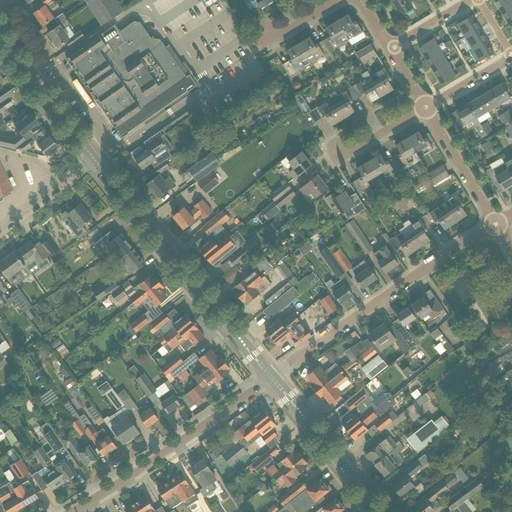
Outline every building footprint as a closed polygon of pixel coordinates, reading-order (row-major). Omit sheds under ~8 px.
[(34,13),(43,25),(54,18),(49,11),(56,6),(52,0),(45,5),(34,13)] [(85,0),(101,25),(123,11),(116,0),(85,0)] [(245,0),(248,4),(254,0),(256,0),(261,8),(274,1),(273,0),(245,0)] [(390,0),(400,16),(413,8),(408,0),(390,0)] [(511,0),(497,0),(495,2),(502,14),(511,7),(511,0)] [(511,7),(502,14),(509,26),(511,24),(511,7)] [(348,14),(337,21),(345,35),(350,32),(353,37),(362,31),(356,21),(353,22),(348,14)] [(458,25),(464,37),(479,28),(472,16),(458,24),(457,24),(458,25)] [(48,33),(58,47),(66,41),(70,47),(84,37),(80,31),(69,38),(63,30),(70,25),(67,20),(60,25),(59,25),(48,33)] [(122,138),(197,85),(169,45),(166,47),(162,42),(160,39),(151,38),(140,22),(134,21),(120,31),(115,25),(66,59),(115,127),(118,130),(117,131),(122,138)] [(330,36),(323,41),(330,52),(335,49),(334,48),(343,43),(339,38),(345,35),(337,21),(325,28),(330,36)] [(451,24),(445,27),(448,31),(458,25),(457,24),(458,24),(456,21),(451,24)] [(464,37),(472,49),(486,40),(479,28),(464,37)] [(310,37),(298,44),(310,63),(309,63),(311,65),(317,62),(315,59),(323,55),(324,56),(328,63),(334,60),(330,52),(323,41),(315,45),(310,37)] [(419,47),(426,59),(441,50),(433,39),(419,47)] [(486,40),(472,49),(479,61),(494,52),(486,40)] [(310,63),(298,44),(287,51),(292,59),(284,64),(291,75),(296,72),(296,71),(304,66),(309,63),(310,63)] [(356,53),(359,58),(373,49),(370,44),(356,53)] [(373,49),(359,58),(363,64),(377,55),(373,49)] [(426,59),(433,71),(448,62),(441,50),(426,59)] [(467,51),(462,55),(465,60),(470,56),(467,51)] [(448,62),(433,71),(441,84),(455,75),(448,62)] [(379,78),(373,82),(382,95),(393,89),(388,80),(391,79),(385,68),(376,73),(379,78)] [(340,70),(333,74),(335,78),(342,74),(340,70)] [(356,84),(351,87),(358,99),(365,94),(370,102),(382,95),(373,82),(367,71),(362,74),(365,80),(357,85),(356,84)] [(313,80),(310,82),(312,85),(316,83),(320,80),(317,75),(313,78),(313,80)] [(501,83),(490,90),(499,105),(510,98),(501,83)] [(329,94),(335,105),(343,118),(355,111),(350,103),(358,99),(351,87),(345,91),(346,91),(337,96),(334,91),(329,94)] [(0,125),(3,123),(0,117),(0,112),(12,104),(8,98),(13,95),(9,90),(0,96),(0,125)] [(490,90),(479,97),(488,111),(499,105),(490,90)] [(336,106),(335,105),(329,108),(326,103),(318,108),(318,107),(311,111),(301,93),(294,97),(311,126),(327,117),(332,125),(336,123),(343,118),(336,106)] [(479,97),(467,104),(476,118),(488,111),(479,97)] [(476,118),(467,104),(463,106),(462,105),(456,108),(457,110),(456,110),(465,125),(472,121),(482,138),(486,135),(481,126),(476,118)] [(29,129),(37,122),(29,113),(13,126),(20,134),(25,140),(28,137),(28,138),(33,134),(29,129)] [(509,122),(504,113),(498,116),(504,125),(509,122)] [(486,123),(481,126),(486,135),(492,132),(486,123)] [(37,145),(45,156),(57,146),(43,129),(37,134),(43,141),(37,145)] [(419,131),(407,138),(416,152),(421,149),(424,154),(433,149),(427,138),(424,140),(419,131)] [(0,136),(0,145),(14,149),(25,140),(20,134),(12,139),(0,136)] [(25,140),(14,149),(24,151),(33,144),(28,138),(28,137),(25,140)] [(401,153),(393,158),(400,169),(405,166),(405,165),(413,160),(410,155),(416,152),(407,138),(396,145),(401,153)] [(171,156),(164,146),(160,140),(148,148),(134,157),(142,169),(155,160),(158,165),(171,156)] [(489,140),(481,145),(484,152),(493,147),(489,140)] [(188,169),(197,181),(219,165),(220,164),(212,152),(188,169)] [(294,178),(311,164),(301,152),(293,159),(289,155),(281,161),(286,168),(289,168),(292,166),(294,169),(289,173),(294,178)] [(380,154),(369,161),(377,175),(383,172),(386,177),(394,172),(394,173),(400,169),(393,158),(385,162),(380,154)] [(169,167),(165,161),(155,167),(159,174),(169,167)] [(377,175),(369,161),(357,168),(362,176),(353,182),(360,194),(367,189),(366,188),(375,183),(372,178),(377,175)] [(511,184),(511,177),(504,163),(492,170),(491,168),(485,171),(492,183),(498,180),(503,190),(511,184)] [(428,174),(432,179),(446,170),(442,165),(428,174)] [(0,195),(11,190),(0,166),(0,195)] [(446,170),(432,179),(435,184),(449,176),(446,170)] [(198,183),(206,193),(218,182),(211,173),(198,183)] [(169,176),(164,180),(159,174),(146,184),(158,198),(175,184),(169,176)] [(311,192),(315,197),(327,187),(317,175),(300,189),(305,196),(311,192)] [(271,196),(275,201),(290,189),(286,183),(271,196)] [(290,189),(275,201),(279,207),(295,194),(290,189)] [(343,213),(348,220),(365,208),(357,195),(350,199),(345,191),(336,196),(334,192),(325,198),(332,208),(336,205),(342,214),(343,213)] [(457,194),(443,204),(456,222),(467,214),(461,206),(464,204),(457,194)] [(195,208),(188,214),(183,208),(173,216),(183,228),(201,214),(204,218),(212,211),(202,200),(194,206),(195,208)] [(280,209),(274,201),(261,212),(268,220),(280,209)] [(82,226),(92,217),(80,203),(68,214),(73,220),(69,223),(68,223),(66,224),(77,237),(86,231),(82,226)] [(430,212),(424,216),(432,226),(439,221),(445,229),(456,222),(443,204),(430,213),(430,212)] [(195,243),(205,256),(231,236),(221,225),(229,219),(223,211),(203,227),(208,235),(202,239),(201,238),(195,243)] [(403,224),(404,227),(404,226),(419,247),(430,239),(424,232),(432,226),(424,216),(419,219),(420,220),(412,225),(408,220),(403,224)] [(372,249),(353,220),(346,224),(365,253),(372,249)] [(345,225),(342,228),(345,232),(343,233),(349,242),(355,239),(345,225)] [(404,226),(404,227),(399,230),(401,233),(393,238),(392,237),(387,241),(395,252),(402,247),(408,255),(419,247),(404,226)] [(111,231),(100,241),(111,255),(116,261),(132,248),(121,234),(116,237),(111,231)] [(300,235),(296,238),(301,244),(305,241),(300,235)] [(231,236),(205,256),(212,264),(213,263),(215,265),(239,247),(233,240),(234,240),(231,236)] [(229,260),(234,266),(259,245),(252,237),(243,245),(244,247),(229,260)] [(43,243),(52,256),(59,250),(49,238),(43,243)] [(85,238),(69,249),(73,254),(89,243),(85,238)] [(30,241),(15,252),(23,263),(24,262),(25,263),(24,264),(25,264),(28,268),(37,262),(37,263),(49,255),(39,242),(34,246),(30,241)] [(378,261),(385,272),(398,264),(392,255),(390,253),(385,245),(379,249),(379,250),(373,254),(378,261)] [(116,261),(115,262),(115,263),(123,271),(121,273),(124,277),(137,269),(145,264),(145,263),(140,258),(132,248),(116,261)] [(333,254),(345,272),(352,266),(340,249),(333,254)] [(232,289),(238,297),(264,276),(273,268),(282,261),(273,250),(264,257),(268,262),(246,279),(245,278),(232,289)] [(15,252),(15,251),(0,262),(0,267),(7,277),(9,277),(15,285),(24,279),(18,270),(25,264),(24,264),(25,263),(24,262),(23,263),(15,252)] [(283,262),(282,261),(273,268),(282,280),(291,273),(283,262)] [(356,276),(355,277),(363,288),(377,278),(369,267),(364,261),(358,264),(352,269),(356,276)] [(333,267),(340,278),(346,274),(339,263),(333,267)] [(126,294),(133,302),(159,281),(154,275),(150,275),(126,294)] [(264,276),(238,297),(245,305),(259,294),(258,294),(269,285),(266,281),(268,280),(264,276)] [(345,285),(341,278),(335,282),(331,278),(326,281),(330,286),(329,287),(341,304),(353,295),(345,285)] [(159,281),(133,302),(137,307),(149,297),(152,301),(156,306),(166,297),(162,292),(163,291),(164,287),(159,281)] [(273,295),(265,301),(269,306),(287,291),(292,287),(288,283),(277,292),(273,295)] [(94,294),(98,300),(112,291),(108,285),(94,294)] [(111,293),(117,302),(127,295),(121,287),(111,293)] [(15,301),(23,312),(32,306),(18,288),(10,295),(11,296),(12,298),(15,301)] [(269,306),(262,311),(269,319),(294,299),(287,291),(269,306)] [(11,296),(6,300),(10,304),(15,301),(12,298),(11,296)] [(332,302),(327,296),(320,301),(325,307),(332,302)] [(412,304),(418,313),(421,318),(428,313),(431,317),(443,309),(435,297),(427,302),(423,297),(412,304)] [(396,315),(402,323),(404,326),(410,322),(414,327),(420,323),(408,307),(396,315)] [(164,338),(167,342),(192,322),(186,314),(181,318),(174,309),(166,316),(164,314),(152,324),(157,330),(171,319),(174,323),(173,325),(174,326),(162,336),(164,338)] [(265,330),(271,337),(296,317),(293,313),(281,323),(278,319),(265,330)] [(131,324),(136,332),(149,322),(143,314),(131,324)] [(296,317),(271,337),(278,345),(290,335),(293,338),(292,339),(297,346),(312,336),(307,329),(305,330),(299,322),(300,322),(296,317)] [(192,322),(167,342),(163,346),(169,352),(179,344),(185,351),(196,343),(204,336),(192,322)] [(369,334),(375,342),(380,350),(395,339),(384,324),(369,334)] [(449,328),(455,338),(460,335),(453,325),(449,328)] [(398,332),(402,338),(410,349),(417,344),(405,328),(398,332)] [(438,328),(432,333),(437,340),(443,335),(438,328)] [(511,333),(492,346),(495,351),(509,343),(510,344),(511,343),(511,333)] [(410,349),(402,338),(395,343),(403,353),(410,349)] [(2,343),(0,344),(0,352),(1,353),(10,347),(6,341),(2,343)] [(60,357),(68,351),(63,343),(55,349),(60,357)] [(361,368),(370,380),(388,366),(378,354),(372,347),(365,352),(371,360),(361,368)] [(198,373),(193,376),(199,383),(225,362),(220,356),(217,355),(216,356),(211,350),(210,349),(199,358),(198,359),(199,359),(204,367),(197,372),(198,373)] [(330,351),(325,355),(330,363),(336,359),(330,351)] [(166,376),(183,362),(178,356),(161,369),(166,375),(166,376)] [(500,357),(492,362),(495,368),(504,363),(500,357)] [(183,362),(170,373),(175,379),(177,377),(186,370),(189,368),(183,362)] [(198,384),(187,393),(196,404),(208,394),(207,392),(212,387),(210,385),(216,380),(218,382),(229,373),(230,368),(225,362),(199,383),(198,384)] [(311,386),(316,392),(342,371),(338,366),(331,372),(328,369),(323,373),(318,366),(307,375),(312,381),(311,382),(311,386)] [(402,371),(406,377),(412,372),(408,366),(402,371)] [(60,377),(69,389),(75,384),(71,378),(72,377),(64,367),(61,370),(59,367),(55,371),(59,377),(60,377)] [(35,390),(46,382),(37,370),(27,378),(35,390)] [(342,371),(316,392),(321,398),(325,398),(329,404),(342,394),(337,388),(348,379),(344,374),(342,371)] [(136,379),(148,396),(149,397),(155,392),(157,390),(144,373),(141,375),(136,379)] [(159,397),(158,398),(161,403),(168,412),(180,404),(174,396),(174,395),(177,392),(171,384),(167,387),(169,390),(166,392),(159,397)] [(49,405),(56,394),(47,387),(39,398),(49,405)] [(129,411),(117,395),(112,388),(105,393),(118,411),(120,410),(125,406),(128,411),(129,411)] [(136,406),(124,389),(117,395),(129,411),(136,406)] [(342,425),(349,432),(374,412),(392,397),(389,393),(383,393),(371,403),(360,390),(345,402),(347,404),(355,414),(342,425)] [(14,396),(10,399),(14,406),(19,403),(14,396)] [(102,417),(97,410),(93,405),(87,409),(96,421),(102,417)] [(158,419),(153,410),(151,408),(145,412),(141,406),(136,410),(147,427),(158,419)] [(244,437),(269,417),(263,409),(250,419),(250,420),(242,426),(234,432),(234,433),(229,437),(235,444),(244,437)] [(374,412),(349,432),(355,440),(368,429),(365,426),(377,416),(374,412)] [(374,424),(380,431),(392,421),(387,414),(374,424)] [(79,420),(86,431),(103,456),(116,447),(103,428),(97,432),(92,424),(91,424),(85,416),(79,420)] [(132,424),(127,417),(119,422),(116,419),(112,422),(108,416),(103,419),(116,436),(117,435),(123,443),(126,441),(128,443),(133,439),(132,437),(139,432),(133,423),(132,424)] [(408,439),(417,451),(441,433),(450,427),(441,416),(433,423),(431,421),(408,439)] [(266,443),(277,435),(272,429),(271,431),(270,429),(275,424),(269,417),(244,437),(250,445),(261,436),(266,443)] [(80,435),(86,431),(79,420),(78,419),(71,423),(80,435)] [(10,429),(4,433),(11,443),(17,440),(10,429)] [(82,449),(69,431),(59,438),(67,449),(69,447),(80,462),(83,460),(87,466),(98,458),(89,445),(82,449)] [(398,452),(404,448),(400,444),(397,446),(392,439),(389,442),(386,438),(366,454),(384,476),(404,460),(398,452)] [(222,456),(230,466),(247,452),(239,442),(222,456)] [(55,468),(51,461),(41,447),(34,452),(45,467),(38,472),(37,471),(32,475),(42,491),(49,487),(51,490),(61,484),(60,483),(64,481),(55,468)] [(76,474),(67,460),(66,460),(59,449),(54,452),(57,457),(51,461),(55,468),(64,481),(76,474)] [(267,451),(251,464),(257,472),(273,459),(267,451)] [(272,473),(276,478),(302,457),(297,451),(293,451),(283,459),(283,460),(277,464),(279,467),(272,473)] [(392,485),(401,496),(413,485),(408,479),(430,461),(424,454),(410,466),(402,472),(405,475),(392,485)] [(19,457),(9,463),(15,472),(16,471),(19,475),(27,470),(24,465),(25,465),(19,457)] [(302,457),(276,478),(280,483),(282,481),(287,487),(297,480),(296,479),(298,477),(296,475),(306,467),(307,463),(302,457)] [(215,477),(211,472),(211,471),(203,459),(190,467),(199,480),(204,487),(199,490),(204,497),(215,489),(209,480),(215,477)] [(182,473),(170,481),(183,501),(182,501),(186,507),(199,499),(182,473)] [(447,488),(457,481),(452,475),(442,482),(441,480),(433,487),(435,488),(425,497),(424,496),(417,503),(418,504),(412,509),(413,511),(430,511),(433,510),(428,504),(440,495),(440,496),(448,489),(447,488)] [(483,487),(477,478),(464,487),(468,492),(463,495),(459,491),(445,501),(452,510),(483,487)] [(276,511),(292,511),(295,510),(296,511),(305,511),(318,502),(318,503),(325,498),(322,495),(329,490),(320,479),(308,490),(306,488),(276,511)] [(18,496),(24,506),(38,497),(32,488),(28,480),(19,486),(16,481),(12,484),(11,484),(14,489),(18,496)] [(278,499),(284,506),(307,487),(301,480),(278,499)] [(183,501),(170,481),(157,489),(170,509),(182,501),(183,501)] [(11,484),(10,482),(4,485),(6,488),(0,491),(0,499),(1,501),(0,502),(0,503),(4,510),(6,509),(7,511),(13,511),(24,506),(18,496),(11,484)] [(155,511),(145,496),(135,503),(141,511),(155,511)] [(339,511),(344,508),(340,503),(340,502),(338,500),(337,499),(335,498),(323,508),(322,506),(314,511),(339,511)] [(126,511),(141,511),(135,503),(125,509),(126,511)]
